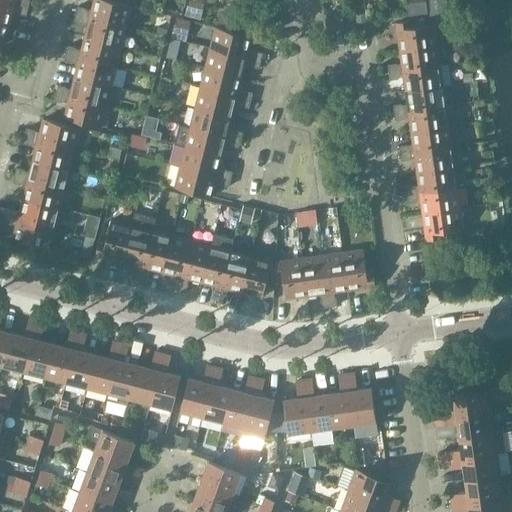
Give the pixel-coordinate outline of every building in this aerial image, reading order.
[(0,0),(0,1),(28,8),(30,1),(26,0),(0,0)] [(78,7),(76,14),(127,27),(132,7),(106,0),(94,0),(92,10),(78,7)] [(0,22),(10,25),(13,13),(26,16),(28,8),(0,1),(0,22)] [(446,1),(429,4),(431,16),(447,14),(446,1)] [(88,25),(85,38),(122,47),(127,27),(76,14),(74,22),(88,25)] [(396,23),(400,51),(438,46),(435,25),(414,28),(413,21),(396,23)] [(0,44),(4,45),(10,25),(0,22),(0,44)] [(216,28),(211,48),(261,61),(263,54),(249,50),(253,37),(216,28)] [(68,46),(66,54),(117,67),(122,47),(85,38),(82,50),(68,46)] [(388,66),(389,73),(441,66),(438,46),(400,51),(402,64),(388,66)] [(261,61),(211,48),(206,68),(242,78),(246,66),(259,69),(261,61)] [(78,65),(75,77),(112,87),(117,67),(66,54),(64,62),(78,65)] [(441,66),(389,73),(390,81),(404,79),(406,92),(444,86),(441,66)] [(242,78),(206,68),(200,88),(251,101),(253,93),(239,90),(242,78)] [(58,86),(56,93),(107,106),(112,87),(75,77),(72,89),(58,86)] [(394,106),(395,114),(446,106),(444,86),(406,92),(407,104),(394,106)] [(251,101),(200,88),(195,108),(232,117),(235,105),(249,109),(251,101)] [(107,106),(56,93),(54,101),(68,104),(65,118),(102,127),(107,106)] [(410,119),(411,132),(449,127),(446,106),(395,114),(396,121),(410,119)] [(232,117),(195,108),(190,128),(241,141),(243,133),(229,129),(232,117)] [(25,136),(75,149),(81,129),(44,119),(40,132),(27,129),(25,136)] [(449,127),(411,132),(413,145),(399,147),(400,154),(452,147),(449,127)] [(185,147),(222,157),(225,145),(239,148),(241,141),(190,128),(185,147)] [(33,160),(70,169),(75,149),(25,136),(23,144),(36,147),(33,160)] [(180,167),(231,180),(233,172),(219,169),(222,157),(185,147),(180,167)] [(415,160),(417,173),(455,167),(452,147),(400,154),(401,162),(415,160)] [(17,168),(15,176),(65,189),(70,169),(33,160),(30,172),(17,168)] [(231,180),(180,167),(175,188),(212,197),(215,184),(229,188),(231,180)] [(458,188),(455,167),(417,173),(419,185),(405,187),(406,195),(458,188)] [(26,187),(23,199),(60,208),(65,189),(15,176),(13,184),(26,187)] [(460,208),(458,188),(406,195),(407,203),(421,201),(423,213),(460,208)] [(7,208),(5,215),(55,228),(60,208),(23,199),(20,211),(7,208)] [(460,208),(423,213),(427,241),(443,239),(442,232),(463,229),(460,208)] [(132,225),(123,263),(135,266),(132,279),(139,281),(152,231),(153,231),(156,219),(135,214),(132,225)] [(55,228),(5,215),(3,223),(16,226),(13,239),(50,249),(55,228)] [(96,256),(123,262),(132,225),(112,220),(107,241),(100,239),(96,256)] [(153,231),(152,231),(139,281),(147,283),(150,269),(163,273),(172,236),(153,231)] [(171,289),(179,291),(192,241),(172,236),(163,273),(175,276),(171,289)] [(190,280),(202,283),(211,246),(192,241),(179,291),(186,293),(190,280)] [(211,299),(218,301),(231,251),(211,246),(202,283),(214,286),(211,299)] [(343,253),(348,291),(375,287),(373,270),(367,271),(364,250),(343,253)] [(229,290),(242,293),(251,256),(231,251),(218,301),(226,303),(229,290)] [(343,253),(322,256),(329,307),(337,306),(335,292),(348,291),(343,253)] [(268,276),(276,278),(276,262),(251,256),(242,293),(262,298),(268,276)] [(307,296),(320,295),(322,308),(329,307),(322,256),(302,259),(307,296)] [(286,299),(307,296),(302,259),(276,262),(276,278),(283,277),(286,299)] [(0,365),(3,366),(12,333),(0,329),(0,327),(3,313),(0,312),(0,365)] [(3,366),(24,371),(38,318),(30,316),(25,336),(12,333),(3,366)] [(24,371),(45,377),(54,344),(41,340),(46,320),(38,318),(24,371)] [(45,377),(66,382),(79,333),(71,331),(67,347),(54,344),(45,377)] [(66,382),(87,387),(96,354),(83,351),(87,335),(79,333),(66,382)] [(87,387),(109,393),(121,343),(113,341),(109,358),(96,354),(87,387)] [(106,402),(127,408),(130,398),(138,365),(125,362),(129,345),(121,343),(109,393),(106,402)] [(130,398),(151,403),(163,354),(155,352),(151,368),(138,365),(130,398)] [(163,354),(151,403),(173,409),(181,376),(167,372),(171,356),(163,354)] [(181,411),(203,417),(215,367),(207,365),(203,382),(189,378),(181,411)] [(203,417),(224,422),(232,389),(219,386),(223,369),(215,367),(203,417)] [(355,373),(347,374),(354,425),(376,422),(372,388),(357,390),(355,373)] [(341,392),(328,394),(333,428),(354,425),(347,374),(339,375),(341,392)] [(224,422),(244,427),(257,378),(249,376),(245,392),(232,389),(224,422)] [(244,427),(243,435),(264,441),(275,400),(261,396),(265,380),(257,378),(244,427)] [(312,379),(304,380),(311,431),(333,428),(328,394),(315,396),(312,379)] [(311,431),(304,380),(296,381),(298,398),(284,400),(289,434),(311,431)] [(440,418),(491,411),(488,389),(454,393),(455,407),(439,410),(433,410),(434,419),(440,418)] [(460,437),(494,433),(491,411),(440,418),(434,419),(435,428),(441,427),(458,425),(460,437)] [(99,441),(95,451),(127,463),(135,442),(92,426),(87,437),(99,441)] [(52,436),(62,439),(64,432),(54,429),(52,436)] [(440,462),(446,461),(497,454),(494,433),(460,437),(461,450),(439,453),(440,462)] [(52,436),(49,443),(59,446),(62,439),(52,436)] [(32,445),(42,448),(44,441),(34,438),(32,445)] [(42,448),(32,445),(30,452),(40,455),(42,448)] [(95,451),(88,472),(120,484),(127,463),(95,451)] [(497,454),(446,461),(447,470),(464,468),(466,480),(500,475),(497,454)] [(237,458),(235,469),(242,471),(244,460),(237,458)] [(209,461),(201,482),(233,494),(241,473),(209,461)] [(39,477),(49,480),(51,473),(41,470),(39,477)] [(357,470),(349,491),(397,509),(400,500),(385,494),(389,482),(357,470)] [(88,472),(80,492),(112,504),(120,484),(88,472)] [(503,497),(500,475),(466,480),(467,493),(451,495),(452,504),(503,497)] [(49,480),(39,477),(37,485),(47,488),(49,480)] [(19,487),(29,490),(31,482),(21,479),(19,487)] [(201,482),(194,503),(218,511),(226,511),(233,494),(201,482)] [(29,490),(19,487),(17,494),(27,497),(29,490)] [(349,491),(341,511),(343,511),(378,511),(380,511),(396,511),(397,509),(349,491)] [(80,492),(72,511),(109,511),(112,504),(80,492)] [(458,511),(470,510),(470,511),(511,511),(511,495),(503,497),(452,504),(453,511),(458,511)] [(263,505),(272,509),(275,501),(265,498),(263,505)] [(218,511),(194,503),(190,511),(218,511)]
